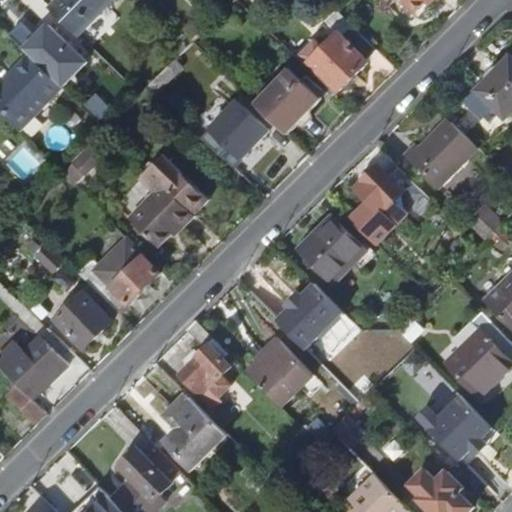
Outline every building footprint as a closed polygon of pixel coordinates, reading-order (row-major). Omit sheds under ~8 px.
[(64,0),(63,1),(91,28),(120,0),(64,0)] [(405,0),(419,14),(432,0),(405,0)] [(53,10),(80,38),(91,28),(63,1),(53,10)] [(200,13),(182,31),(194,42),(211,24),(200,13)] [(334,44),(314,63),(343,92),(371,64),(369,63),(380,51),(340,13),(330,24),(338,32),(330,40),(334,44)] [(31,56),(61,85),(86,60),(46,22),(35,34),(21,20),(8,34),(31,56)] [(385,26),(374,38),(385,49),(397,37),(385,26)] [(0,112),(20,132),(63,87),(61,85),(31,56),(15,73),(16,74),(5,86),(4,84),(0,88),(0,112)] [(511,57),(511,58),(478,91),(508,121),(511,116),(511,57)] [(176,59),(150,85),(158,93),(184,66),(176,59)] [(294,71),(259,105),(290,135),(325,101),(294,71)] [(206,139),(235,167),(270,132),(242,103),(206,139)] [(405,158),(441,194),(481,154),(450,124),(420,152),(416,147),(405,158)] [(88,149),(66,171),(78,183),(100,161),(88,149)] [(215,203),(168,158),(153,174),(167,188),(199,219),(215,203)] [(372,206),(354,223),(377,247),(408,217),(397,206),(407,195),(382,171),(359,193),(372,206)] [(146,182),(160,196),(135,222),(164,250),(186,229),(189,232),(201,220),(199,219),(167,188),(153,174),(146,182)] [(301,253),(306,258),(335,287),(367,254),(334,220),(318,236),(324,241),(320,245),(313,239),(301,253)] [(511,249),(511,244),(502,234),(494,242),(507,255),(511,249)] [(77,273),(120,315),(131,304),(132,306),(163,275),(145,258),(147,256),(130,239),(102,266),(93,257),(77,273)] [(65,267),(50,252),(41,261),(56,276),(65,267)] [(511,278),(489,303),(511,325),(511,278)] [(292,311),(280,324),(308,352),(346,314),(318,286),(305,299),(292,311)] [(51,331),(75,355),(82,347),(87,352),(116,323),(86,296),(73,309),(64,318),(51,331)] [(289,308),(292,311),(305,299),(301,296),(289,308)] [(70,306),(61,315),(64,318),(73,309),(70,306)] [(481,330),(448,364),(482,397),(511,367),(511,342),(483,313),(474,322),(481,330)] [(333,352),(360,325),(349,314),(322,341),(333,352)] [(188,369),(178,378),(201,400),(208,392),(217,400),(229,388),(219,379),(228,371),(221,363),(228,355),(199,326),(189,336),(205,352),(199,358),(195,354),(184,365),(188,369)] [(397,345),(393,349),(403,358),(413,348),(397,332),(390,338),(397,345)] [(3,369),(21,387),(37,402),(73,367),(48,342),(21,370),(11,361),(3,369)] [(250,376),(284,411),(316,378),(283,344),(250,376)] [(10,398),(39,428),(51,416),(37,402),(21,387),(10,398)] [(494,429),(462,397),(444,415),(434,425),(466,457),(473,450),(475,452),(486,442),(484,440),(494,429)] [(184,427),(165,446),(193,473),(228,439),(191,402),(175,418),(184,427)] [(434,425),(444,415),(434,404),(423,415),(434,425)] [(318,441),(334,425),(324,414),(308,431),(318,441)] [(331,433),(351,452),(366,436),(347,417),(331,433)] [(489,445),(486,442),(475,452),(479,456),(489,445)] [(135,485),(115,504),(122,511),(159,511),(165,507),(160,500),(182,478),(160,456),(151,466),(139,455),(122,473),(135,485)] [(419,501),(430,511),(471,511),(474,510),(460,496),(465,492),(446,474),(437,484),(425,472),(411,487),(422,498),(419,501)] [(40,498),(49,507),(54,511),(74,511),(77,509),(52,485),(40,498)] [(360,510),(361,511),(410,511),(385,486),(360,510)] [(186,496),(198,507),(204,501),(193,489),(186,496)] [(122,511),(115,504),(101,491),(79,511),(122,511)]
